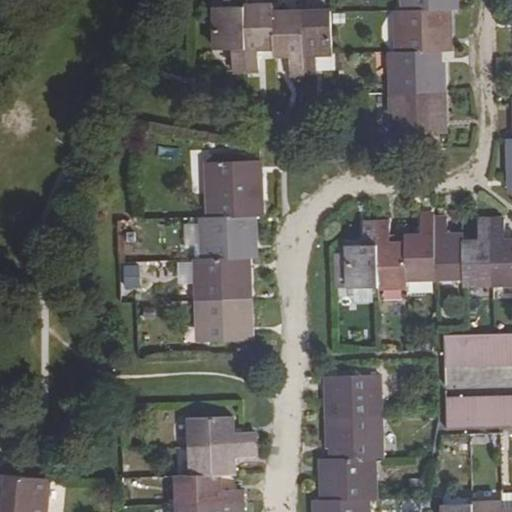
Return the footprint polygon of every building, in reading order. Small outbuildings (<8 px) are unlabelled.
[(450,39),(450,10),(457,10),(457,0),(402,0),(403,11),(396,11),(397,52),(390,53),(392,136),(439,134),(440,121),(446,121),(444,62),(438,62),(438,51),(444,51),(445,39),(450,39)] [(274,6),(212,8),(213,51),(233,50),(234,71),(260,71),(259,49),(274,48),(275,56),(291,56),(292,77),(304,76),(304,73),(317,72),(317,55),(333,54),(331,12),(274,14),(274,6)] [(205,156),(205,164),(245,162),(245,154),(205,156)] [(255,245),(254,217),(261,217),(260,173),(254,173),(254,162),(205,164),(207,218),(200,218),(201,259),(194,260),(197,342),(245,340),(245,328),(251,328),(249,269),(243,269),(243,258),(249,258),(249,245),(255,245)] [(511,283),(511,241),(506,241),(505,220),(492,219),(479,220),(480,242),(465,243),(465,235),(449,235),(448,218),(435,219),(435,214),(422,214),(423,236),(406,237),(406,244),(391,245),(391,223),(377,223),(364,224),(366,245),(345,246),(346,253),(347,288),(380,287),(409,286),(409,279),(437,278),(465,277),(465,284),(494,283),(511,283)] [(336,288),(347,288),(346,253),(336,253),(336,288)] [(131,286),(132,299),(145,298),(144,285),(131,286)] [(511,365),(511,333),(444,335),(445,367),(511,365)] [(322,471),(323,501),(316,501),(316,511),(370,511),(370,500),(377,500),(376,458),(383,458),(380,375),(333,377),(333,389),(327,389),(329,448),(335,449),(334,459),(328,459),(328,472),(322,471)] [(511,395),(462,397),(446,397),(447,429),(511,427),(511,395)] [(179,505),(179,511),(243,511),(243,503),(242,489),(220,490),(220,475),(235,474),(234,458),(256,457),(255,444),(255,432),(233,432),(233,416),(190,417),(192,447),(193,475),(177,476),(179,505)] [(46,511),(50,478),(7,474),(5,494),(1,493),(0,499),(0,511),(46,511)] [(179,505),(177,476),(167,476),(168,505),(179,505)] [(502,511),(511,510),(511,492),(502,493),(502,503),(502,511)] [(502,503),(440,505),(440,511),(511,511),(511,510),(502,511),(502,503)]
